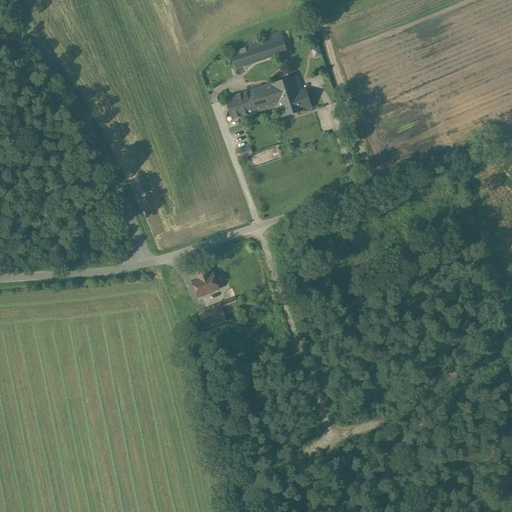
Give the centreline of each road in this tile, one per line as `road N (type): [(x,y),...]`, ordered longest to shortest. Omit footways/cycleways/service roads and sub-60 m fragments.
road 1 (unclassified): [(13,0),(98,142),(144,262)]
road 2 (unclassified): [(375,185),(144,262)]
road 3 (unclassified): [(375,185),(313,0)]
road 4 (unclassified): [(144,262),(0,275)]
road 5 (unclassified): [(511,140),(375,185)]
